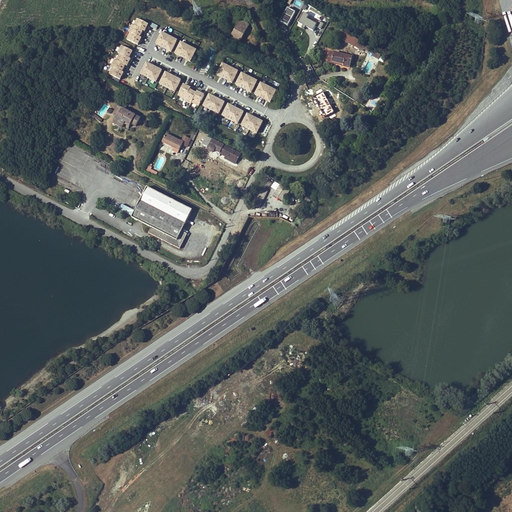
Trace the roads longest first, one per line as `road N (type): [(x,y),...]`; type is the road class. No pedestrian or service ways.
road 1 (motorway): [(511,98),(417,177),(0,461)]
road 2 (motorway): [(0,478),(401,206),(511,144)]
road 3 (residential): [(0,178),(187,277),(203,275),(234,221)]
road 4 (unknown): [(279,120),(141,49)]
road 5 (unknown): [(86,205),(181,252),(194,249),(204,228)]
road 6 (residential): [(268,150),(295,170),(318,157),(316,126),(288,115)]
